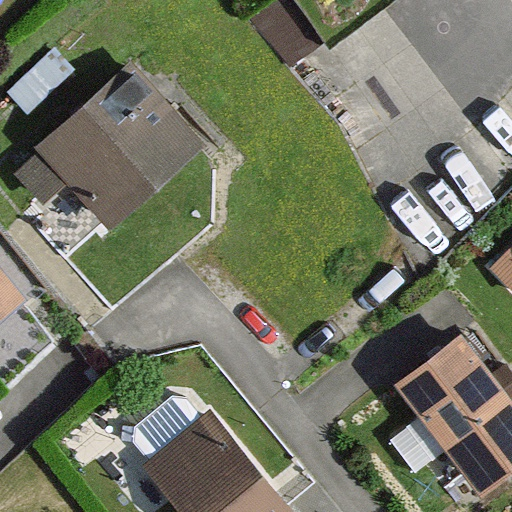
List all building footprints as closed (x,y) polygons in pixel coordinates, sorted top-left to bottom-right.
[(290,0),(323,43),(379,0),(290,0)] [(131,49),(30,137),(107,225),(208,137),(131,49)] [(511,213),(472,248),(511,293),(511,213)] [(0,266),(0,304),(19,289),(0,266)] [(511,400),(452,323),(381,377),(469,492),(511,459),(511,400)] [(295,511),(204,401),(137,455),(184,511),(295,511)]
